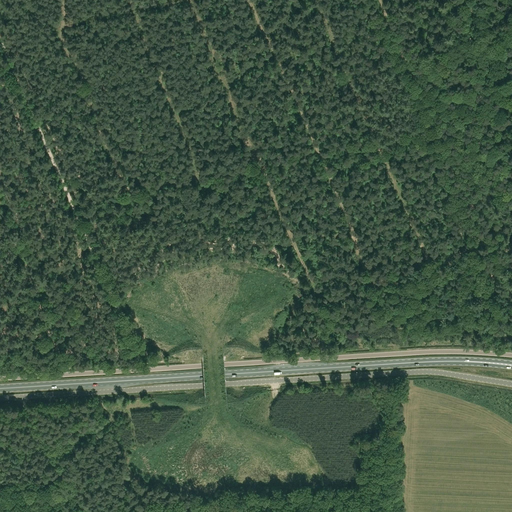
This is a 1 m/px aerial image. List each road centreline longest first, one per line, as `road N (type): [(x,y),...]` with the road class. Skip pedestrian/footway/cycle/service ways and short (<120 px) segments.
road 1 (unclassified): [(0,379),(441,351),(511,355)]
road 2 (primary): [(0,388),(456,361)]
road 3 (track): [(0,39),(140,370)]
road 4 (unclassified): [(228,383),(418,370),(511,384)]
road 5 (unclassified): [(228,383),(0,398)]
